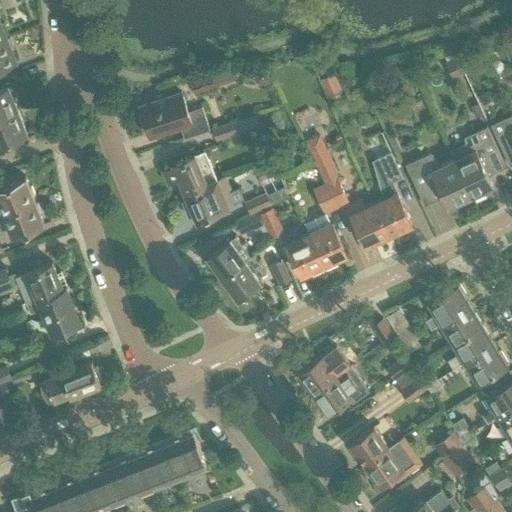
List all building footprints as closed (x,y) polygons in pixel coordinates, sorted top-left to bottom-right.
[(6,36),(0,38),(0,65),(16,59),(11,48),(14,47),(10,37),(7,38),(6,36)] [(465,73),(475,68),(468,52),(457,57),(465,73)] [(453,78),(465,73),(457,57),(446,62),(453,78)] [(195,94),(215,87),(210,75),(191,82),(195,94)] [(342,91),(336,78),(323,83),(329,97),(342,91)] [(0,115),(18,109),(8,85),(0,88),(0,115)] [(209,128),(202,107),(188,111),(182,92),(140,106),(150,137),(180,127),(184,138),(212,129),(212,128),(209,128)] [(0,143),(27,132),(18,109),(0,115),(0,143)] [(511,114),(491,124),(508,161),(511,159),(511,114)] [(249,129),(246,116),(234,121),(234,120),(212,128),(212,129),(216,141),(238,133),(238,132),(249,129)] [(504,161),(487,126),(465,136),(466,143),(450,150),(454,159),(453,159),(470,196),(493,185),(486,169),(504,161)] [(185,192),(217,179),(204,150),(196,153),(171,164),(172,166),(163,170),(168,183),(179,179),(185,192)] [(470,196),(453,159),(441,165),(430,152),(406,164),(423,201),(443,191),(449,205),(470,196)] [(413,223),(397,189),(393,181),(402,176),(391,153),(374,161),(386,197),(375,202),(389,234),(413,223)] [(335,177),(329,163),(326,157),(315,162),(318,168),(325,182),(325,181),(337,207),(349,201),(337,176),(335,177)] [(188,200),(183,202),(189,217),(194,214),(197,222),(239,204),(237,201),(244,198),(239,186),(232,189),(226,175),(217,179),(185,192),(188,200)] [(26,176),(0,186),(0,212),(35,199),(26,176)] [(325,212),(337,207),(325,181),(325,182),(313,187),(325,212)] [(250,214),(288,196),(284,186),(266,194),(265,192),(244,201),(250,214)] [(389,234),(375,202),(366,207),(362,198),(347,204),(366,244),(389,234)] [(35,199),(0,212),(0,230),(8,228),(12,237),(45,224),(35,199)] [(271,238),(285,232),(274,206),(266,210),(265,208),(260,210),(265,221),(263,222),(271,238)] [(241,233),(263,222),(265,221),(260,210),(236,221),(241,233)] [(332,219),(329,221),(325,213),(305,223),(309,230),(324,264),(347,253),(332,219)] [(309,230),(285,241),(301,274),(324,264),(309,230)] [(247,259),(251,256),(236,235),(207,256),(222,277),(247,259)] [(247,259),(222,277),(237,298),(238,297),(241,300),(252,291),(250,288),(262,280),(259,276),(266,271),(254,254),(251,256),(247,259)] [(279,285),(292,279),(282,258),(269,264),(279,285)] [(5,268),(0,269),(0,290),(9,287),(11,290),(20,287),(27,303),(64,288),(63,288),(53,261),(9,279),(5,268)] [(435,314),(426,320),(431,328),(439,323),(471,304),(466,296),(468,295),(460,283),(427,303),(435,314)] [(31,313),(40,310),(49,332),(80,320),(67,286),(63,288),(64,288),(27,303),(31,313)] [(452,343),(483,324),(471,304),(439,323),(444,332),(445,331),(452,343)] [(385,345),(396,338),(383,318),(372,325),(385,345)] [(406,319),(394,327),(405,344),(416,337),(416,338),(418,337),(406,319)] [(463,363),(495,344),(483,324),(452,343),(458,353),(448,359),(453,369),(463,363)] [(421,345),(416,338),(416,337),(405,344),(410,351),(421,345)] [(322,355),(299,371),(304,377),(300,379),(309,391),(312,389),(314,392),(346,368),(350,365),(356,361),(342,341),(322,355)] [(469,370),(476,382),(509,363),(501,350),(499,351),(495,344),(463,363),(468,371),(469,370)] [(395,379),(414,365),(406,353),(386,368),(395,379)] [(98,366),(95,367),(92,359),(60,372),(61,373),(45,379),(54,402),(70,395),(70,396),(101,383),(98,376),(102,375),(98,366)] [(5,381),(11,378),(6,365),(0,367),(0,383),(5,381)] [(346,368),(314,392),(329,412),(350,397),(353,402),(369,390),(350,365),(346,368)] [(428,388),(426,385),(422,378),(414,365),(395,379),(395,380),(395,379),(402,388),(400,390),(408,402),(428,388)] [(438,378),(437,378),(433,371),(422,378),(426,385),(438,378)] [(431,392),(442,385),(438,378),(426,385),(428,388),(431,392)] [(495,417),(511,406),(511,379),(485,396),(491,407),(481,413),(484,417),(487,422),(496,417),(495,417)] [(0,396),(9,392),(5,381),(0,383),(0,396)] [(0,424),(15,419),(8,399),(0,402),(0,424)] [(509,436),(511,434),(511,406),(495,417),(496,417),(501,425),(502,425),(509,436)] [(452,423),(461,438),(472,431),(463,416),(452,423)] [(375,424),(351,442),(365,462),(390,445),(375,424)] [(87,511),(207,465),(194,430),(32,494),(30,489),(11,496),(16,508),(17,507),(18,511),(87,511)] [(442,457),(462,442),(454,430),(433,445),(442,457)] [(477,438),(472,431),(461,438),(465,445),(477,438)] [(400,478),(423,461),(404,434),(390,445),(365,462),(380,483),(395,472),(400,478)] [(448,466),(469,451),(462,442),(442,457),(448,466)] [(455,475),(476,461),(469,451),(448,466),(455,475)] [(490,475),(501,469),(496,461),(485,468),(490,475)] [(505,511),(496,498),(499,496),(490,483),(481,489),(481,488),(466,498),(473,508),(470,510),(470,511),(505,511)] [(449,511),(456,508),(460,504),(453,494),(448,497),(442,488),(429,498),(428,496),(406,511),(449,511)]
